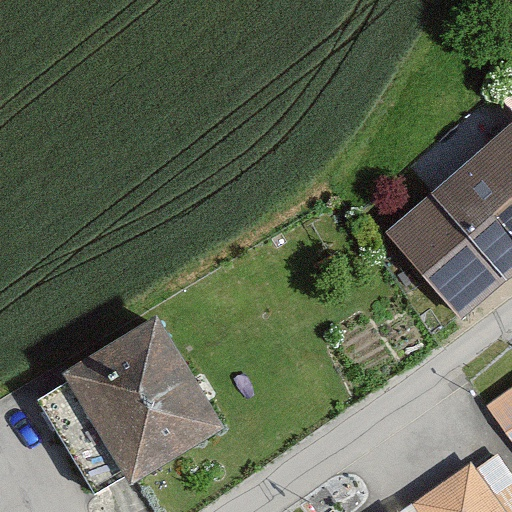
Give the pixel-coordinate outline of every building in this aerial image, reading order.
[(511,111),(511,83),(498,94),(511,111)] [(511,123),(386,227),(454,309),(511,261),(511,123)] [(164,304),(67,360),(134,476),(231,420),(164,304)] [(511,375),(483,398),(511,434),(511,375)] [(511,511),(511,486),(486,446),(410,495),(420,511),(511,511)]
